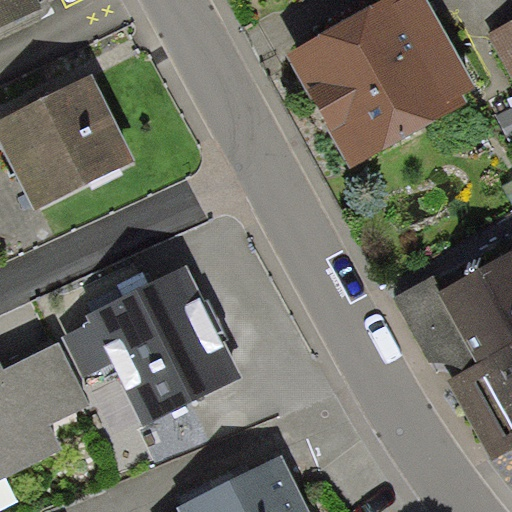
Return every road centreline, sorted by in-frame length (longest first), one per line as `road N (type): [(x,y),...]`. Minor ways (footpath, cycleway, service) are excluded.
road 1 (residential): [(457,511),(376,399),(257,169)]
road 2 (residential): [(257,169),(0,285)]
road 3 (residential): [(257,169),(170,0)]
